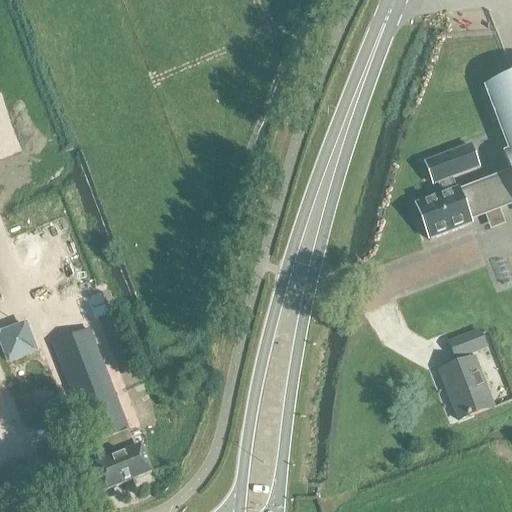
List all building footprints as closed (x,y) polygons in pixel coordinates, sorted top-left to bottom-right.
[(469,147),(443,157),(425,164),(433,187),(443,183),(447,194),(417,205),(430,242),(471,226),(470,225),(511,208),(511,78),(483,90),(508,154),(501,157),(507,171),(457,191),(452,178),(477,168),(469,147)] [(25,327),(0,336),(0,341),(8,363),(35,353),(25,327)] [(135,452),(88,331),(53,345),(94,449),(90,451),(89,453),(105,493),(152,474),(142,449),(135,452)] [(457,359),(486,347),(479,331),(451,343),(457,359)] [(459,421),(489,409),(481,389),(486,387),(475,360),(440,373),(459,421)]
